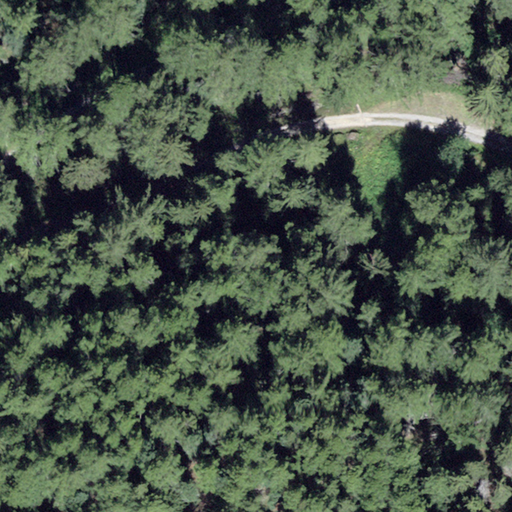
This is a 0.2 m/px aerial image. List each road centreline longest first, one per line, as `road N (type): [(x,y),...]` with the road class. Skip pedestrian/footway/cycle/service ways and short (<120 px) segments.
road 1 (track): [(511,144),(464,132),(301,124),(154,164),(0,240)]
road 2 (track): [(0,162),(101,90),(307,0)]
